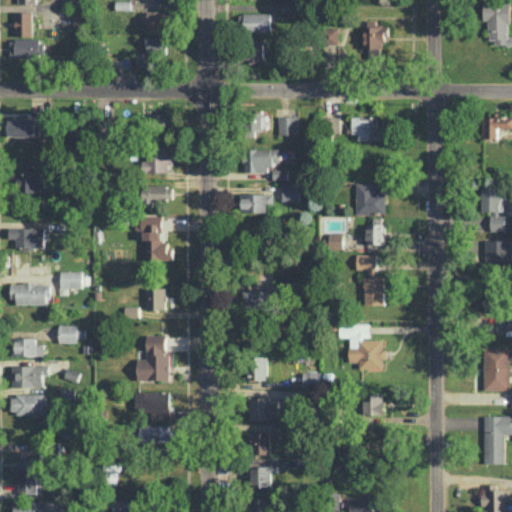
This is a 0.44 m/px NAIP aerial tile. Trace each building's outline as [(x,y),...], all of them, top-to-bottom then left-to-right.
[(131,0),(116,0),(116,9),(131,9),(131,0)] [(283,17),(297,17),(296,0),(291,0),(282,0),(283,17)] [(511,35),(509,36),(509,2),(484,2),(484,19),(490,19),(490,44),(511,44),(511,35)] [(75,29),(89,29),(88,9),(74,9),(75,29)] [(148,31),(174,30),(174,10),(148,10),(148,31)] [(16,35),(33,35),(33,11),(16,11),(16,35)] [(272,12),(240,12),(240,31),(272,31),(272,12)] [(364,48),(370,48),(370,58),(382,57),(382,40),(390,40),(390,25),(377,25),(377,19),(364,20),(364,48)] [(340,27),(324,27),(324,42),(339,43),(340,27)] [(137,65),(157,66),(157,58),(167,58),(168,37),(147,36),(146,56),(138,56),(137,65)] [(11,56),(40,56),(41,38),(11,38),(11,56)] [(265,62),(265,40),(247,40),(247,62),(265,62)] [(265,130),(265,110),(248,109),(247,130),(265,130)] [(10,136),(41,135),(41,118),(32,118),(31,113),(23,113),(23,118),(10,118),(10,136)] [(150,128),(171,128),(171,114),(150,113),(150,128)] [(298,115),(279,116),(279,133),(298,133),(298,115)] [(341,132),(341,116),(328,117),(329,132),(341,132)] [(352,132),(360,132),(360,139),(387,140),(387,125),(378,125),(378,116),(352,116),(352,132)] [(484,137),(499,137),(499,127),(511,127),(511,116),(484,116),(484,137)] [(72,136),(84,136),(85,123),(72,122),(72,136)] [(143,159),(143,172),(171,171),(170,145),(147,146),(148,159),(143,159)] [(280,147),(244,148),(245,172),(269,171),(269,163),(280,163),(280,147)] [(115,177),(128,176),(128,167),(114,168),(115,177)] [(288,179),(288,169),(274,169),(274,179),(288,179)] [(17,192),(44,191),(43,172),(17,172),(17,192)] [(300,182),(283,182),(283,201),(300,200),(300,182)] [(357,182),(357,213),(386,213),(386,191),(374,192),(374,182),(357,182)] [(144,185),(144,206),(154,206),(154,201),(174,200),(174,184),(144,185)] [(483,210),(493,211),(493,216),(478,216),(478,229),(506,229),(506,214),(501,214),(501,187),(483,187),(483,210)] [(273,193),(242,193),(241,211),(268,211),(268,203),(273,203),(273,193)] [(145,259),(172,259),(172,240),(162,241),(162,215),(144,215),(145,259)] [(370,244),(385,244),(385,217),(369,217),(370,244)] [(46,247),(46,226),(10,227),(10,238),(17,237),(17,248),(46,247)] [(345,232),(330,232),(330,249),(344,249),(345,232)] [(511,239),(486,239),(486,271),(500,271),(500,265),(511,265),(511,239)] [(366,304),(385,303),(385,275),(377,276),(377,253),(357,253),(358,269),(365,269),(366,304)] [(62,271),(62,287),(84,286),(83,270),(62,271)] [(51,303),(50,282),(14,283),(14,303),(51,303)] [(147,286),(147,309),(167,308),(166,286),(147,286)] [(505,286),(485,287),(486,311),(505,311),(505,286)] [(243,308),(270,308),(270,290),(243,290),(243,308)] [(141,306),(126,305),(126,316),(140,316),(141,306)] [(350,361),(360,361),(360,368),(385,368),(385,339),(370,338),(370,322),(341,322),(340,337),(350,337),(350,361)] [(60,325),(60,340),(86,341),(86,325),(60,325)] [(139,379),(171,379),(171,353),(167,353),(167,334),(147,334),(148,358),(138,358),(139,379)] [(37,337),(12,338),(12,355),(45,354),(45,343),(37,343),(37,337)] [(485,389),(511,389),(510,346),(485,346),(485,389)] [(268,355),(248,355),(249,379),(268,379),(268,355)] [(13,365),(13,387),(45,386),(45,374),(50,374),(50,364),(13,365)] [(65,376),(79,381),(82,371),(68,367),(65,376)] [(321,371),(303,372),(304,386),(321,386),(321,371)] [(315,387),(312,387),(312,389),(299,389),(299,398),(315,397),(315,387)] [(76,389),(61,389),(62,399),(76,398),(76,389)] [(171,390),(137,391),(137,419),(171,418),(171,390)] [(385,391),(365,392),(366,415),(385,414),(385,391)] [(48,412),(48,393),(12,394),(13,413),(48,412)] [(251,418),(280,418),(279,397),(251,397),(251,418)] [(506,462),(506,433),(511,432),(511,413),(485,414),(486,463),(506,462)] [(171,425),(142,424),(142,440),(171,441),(171,425)] [(251,432),(251,454),(271,453),(271,432),(251,432)] [(19,469),(41,469),(41,450),(19,450),(19,469)] [(271,486),(272,472),(279,472),(279,465),(251,464),(251,485),(271,486)] [(118,484),(118,471),(106,471),(106,484),(118,484)] [(19,493),(38,493),(38,473),(20,473),(19,493)] [(507,511),(507,489),(498,489),(498,483),(487,483),(487,492),(483,492),(482,511),(507,511)] [(341,492),(330,491),(330,510),(340,510),(341,492)] [(352,498),(351,511),(385,511),(385,493),(366,493),(366,498),(352,498)] [(137,511),(138,498),(114,498),(114,511),(137,511)] [(13,511),(75,511),(75,500),(13,500),(13,511)]
